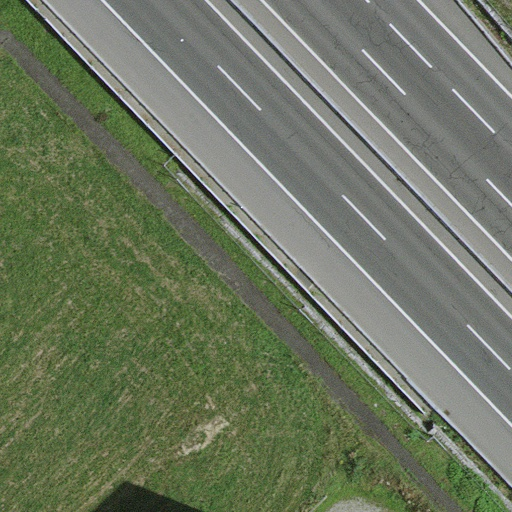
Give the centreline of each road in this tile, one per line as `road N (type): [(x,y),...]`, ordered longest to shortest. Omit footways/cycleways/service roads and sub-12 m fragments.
road 1 (motorway): [(154,0),(511,370)]
road 2 (motorway): [(511,180),(338,0)]
